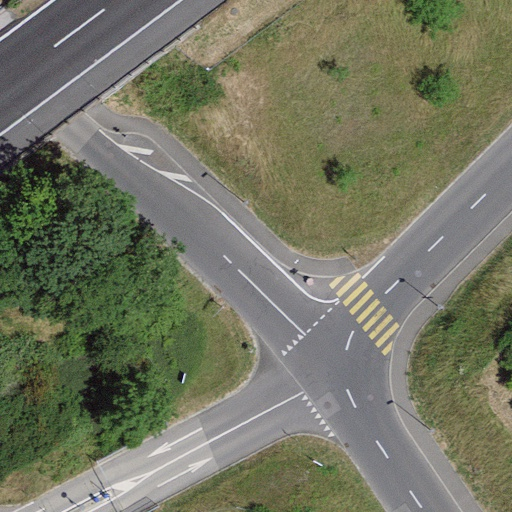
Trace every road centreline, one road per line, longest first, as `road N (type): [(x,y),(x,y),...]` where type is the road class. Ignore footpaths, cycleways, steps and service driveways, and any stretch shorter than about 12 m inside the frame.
road 1 (residential): [(339,371),(0,36)]
road 2 (unclassified): [(339,371),(370,311),(511,156)]
road 3 (unclassified): [(424,511),(339,371)]
road 4 (motorway): [(0,89),(120,0)]
